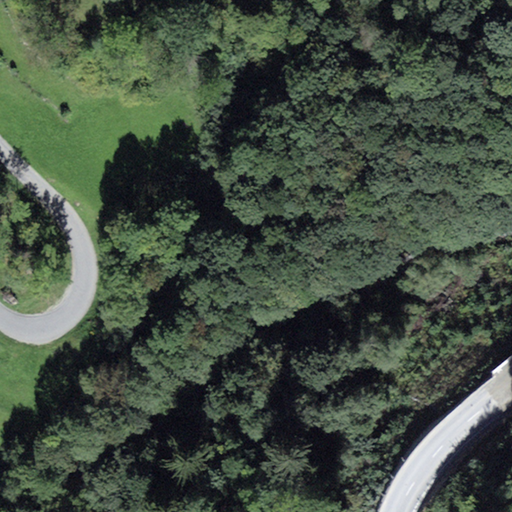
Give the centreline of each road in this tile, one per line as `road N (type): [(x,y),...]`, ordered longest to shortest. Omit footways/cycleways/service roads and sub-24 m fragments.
road 1 (unclassified): [(0,146),(66,213),(89,268),(85,294),(58,324),(17,329),(0,319)]
road 2 (primary): [(398,511),(435,455),(511,384)]
